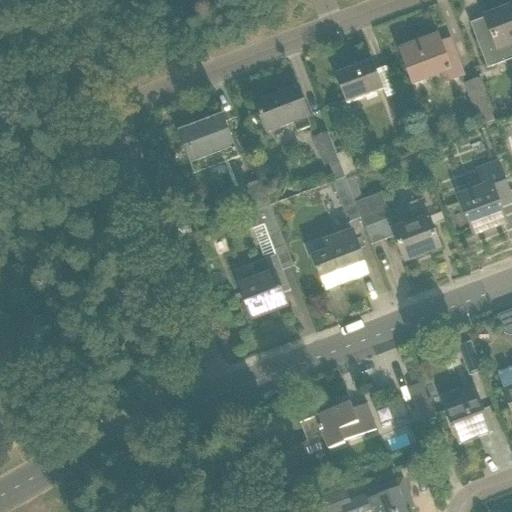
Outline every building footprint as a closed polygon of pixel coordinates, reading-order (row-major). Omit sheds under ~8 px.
[(511,8),(486,18),(492,35),(477,40),(488,68),(511,59),(511,8)] [(449,41),(441,44),(438,36),(400,50),(414,86),(440,76),(443,83),(463,76),(449,41)] [(377,71),(374,64),(373,61),(335,75),(346,105),(384,91),(377,71)] [(479,127),(494,122),(478,79),(463,84),(479,127)] [(307,117),(309,117),(298,89),(256,105),(267,133),(293,123),(297,133),(311,127),(307,117)] [(395,125),(408,120),(398,94),(386,99),(395,125)] [(239,158),(225,121),(224,117),(179,134),(194,175),(239,158)] [(339,163),(336,155),(328,133),(312,139),(323,169),(339,163)] [(511,203),(511,202),(511,200),(498,164),(478,171),(484,187),(460,197),(474,236),(507,224),(496,197),(508,192),(511,203)] [(354,204),(346,181),(345,178),(332,183),(348,224),(361,219),(355,203),(354,204)] [(354,178),(346,181),(354,204),(355,203),(361,219),(363,225),(371,245),(383,241),(377,224),(390,219),(389,216),(380,194),(363,200),(354,178)] [(244,216),(271,205),(262,181),(235,191),(244,216)] [(429,219),(428,219),(421,200),(407,205),(414,223),(394,231),(406,262),(440,249),(429,219)] [(275,256),(276,255),(288,251),(271,205),(244,216),(250,231),(264,226),(275,256)] [(354,269),(365,265),(353,232),(325,243),(328,252),(313,257),(326,292),(358,280),(354,269)] [(290,291),(283,272),(276,255),(275,256),(234,271),(253,320),(287,307),(282,294),(290,291)] [(511,310),(498,316),(505,334),(510,337),(511,336),(511,310)] [(469,376),(482,371),(471,342),(458,347),(469,376)] [(511,367),(497,373),(511,411),(511,367)] [(423,424),(436,419),(423,384),(410,389),(423,424)] [(463,401),(445,408),(459,445),(492,432),(476,391),(461,397),(463,401)] [(366,405),(353,410),(351,404),(300,423),(308,443),(324,437),(329,450),(345,444),(344,442),(376,430),(366,405)] [(346,490),(321,500),(325,511),(337,511),(342,510),(342,511),(367,511),(372,510),(372,511),(406,511),(407,511),(401,496),(405,495),(399,480),(369,491),(370,494),(350,502),(346,490)]
